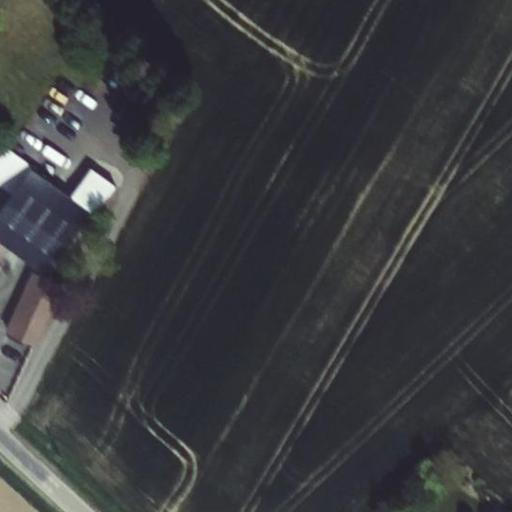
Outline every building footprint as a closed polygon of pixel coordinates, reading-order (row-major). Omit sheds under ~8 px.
[(10,195),(1,206),(26,223),(17,236),(73,274),(104,206),(35,159),(17,185),(10,195)] [(0,173),(0,208),(1,206),(10,195),(17,185),(0,173)] [(1,206),(0,208),(0,224),(13,234),(17,236),(26,223),(1,206)] [(0,252),(13,234),(0,224),(0,252)] [(29,331),(45,338),(71,279),(71,278),(55,271),(29,331)] [(79,284),(71,279),(45,338),(54,342),(79,284)]
